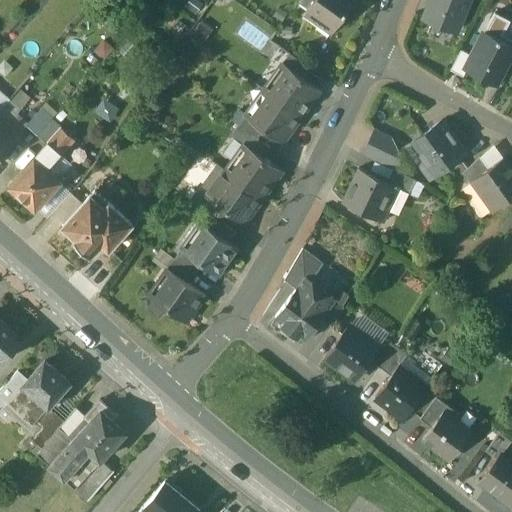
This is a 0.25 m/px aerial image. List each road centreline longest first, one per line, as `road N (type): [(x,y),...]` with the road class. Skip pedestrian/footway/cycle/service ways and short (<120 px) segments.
road 1 (residential): [(375,56),(286,247),(169,386)]
road 2 (tertiary): [(169,386),(0,232)]
road 3 (tertiary): [(320,511),(193,410)]
road 4 (residential): [(511,135),(375,56)]
road 5 (residential): [(193,410),(108,511)]
